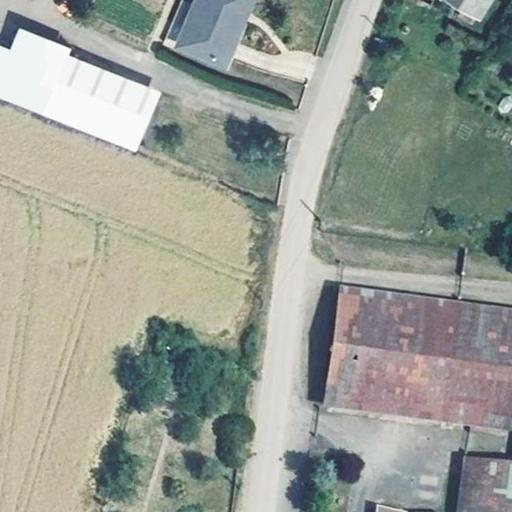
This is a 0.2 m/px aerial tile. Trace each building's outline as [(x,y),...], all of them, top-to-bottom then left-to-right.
[(248,0),(198,0),(181,40),(223,58),(248,0)] [(499,0),(479,0),(480,1),(494,10),(499,0)] [(22,23),(0,78),(0,90),(43,108),(62,62),(69,43),(22,23)] [(153,101),(62,62),(43,108),(135,145),(153,101)] [(511,428),(511,310),(346,287),(328,403),(511,428)] [(511,511),(511,461),(465,454),(456,511),(441,511),(415,510),(414,511),(404,511),(405,507),(375,502),(373,511),(511,511)]
